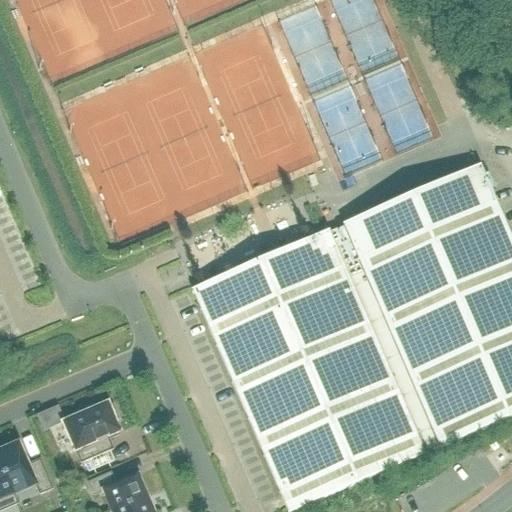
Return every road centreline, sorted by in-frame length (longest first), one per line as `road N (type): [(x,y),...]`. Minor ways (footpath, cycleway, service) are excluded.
road 1 (unclassified): [(151,355),(123,288),(72,306),(0,136)]
road 2 (residential): [(218,511),(151,355)]
road 3 (residential): [(151,355),(0,419)]
